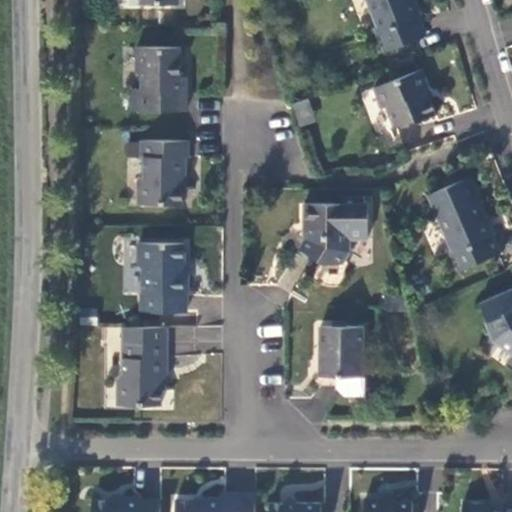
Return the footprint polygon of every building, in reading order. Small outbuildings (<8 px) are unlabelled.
[(385,51),(427,35),(413,0),(370,0),(381,28),(377,30),(385,51)] [(133,110),(187,110),(187,78),(181,78),(181,48),(137,48),(137,73),(142,78),(142,88),(133,88),(133,110)] [(427,90),(430,89),(423,68),(374,87),(382,107),(387,105),(396,126),(413,119),(419,122),(437,115),(427,90)] [(308,97),(293,103),(299,123),(315,117),(308,97)] [(186,157),(189,157),(189,140),(142,140),(142,157),(145,157),(145,173),(139,179),(139,204),(183,204),(183,187),(183,176),(186,176),(186,157)] [(459,270),(500,252),(492,235),(490,230),(476,199),(481,197),(471,176),(431,194),(455,250),(451,252),(459,270)] [(325,262),(343,262),(351,251),(351,215),(342,215),(342,203),(305,203),(305,238),(300,248),(317,257),(325,262)] [(502,225),(490,230),(492,235),(504,230),(502,225)] [(143,311),(188,311),(188,292),(189,292),(189,272),(185,272),(185,242),(140,242),(140,263),(145,268),(145,291),(143,291),(143,311)] [(314,262),(317,257),(300,248),(297,252),(314,262)] [(511,287),(481,302),(494,332),(500,336),(497,340),(511,350),(511,287)] [(411,310),(407,295),(386,295),(386,310),(411,310)] [(364,375),(364,325),(321,325),(321,375),(339,375),(364,375)] [(162,376),(168,376),(169,341),(169,326),(124,326),(124,341),(124,371),(119,376),(119,404),(162,404),(162,376)] [(339,375),(321,375),(321,385),(339,385),(339,375)] [(364,375),(339,375),(339,385),(339,386),(346,394),(364,394),(364,375)] [(206,499),(176,499),(176,511),(256,511),(256,492),(241,492),(223,492),(223,497),(206,497),(206,499)] [(161,511),(161,499),(143,499),(143,496),(124,496),(124,499),(93,499),(92,511),(161,511)] [(271,502),(271,511),(322,511),(322,502),(300,502),(295,497),(290,502),(271,502)] [(398,498),(366,498),(365,511),(413,511),(413,500),(398,500),(398,498)] [(502,511),(502,509),(492,509),(492,501),(463,501),(462,511),(502,511)]
